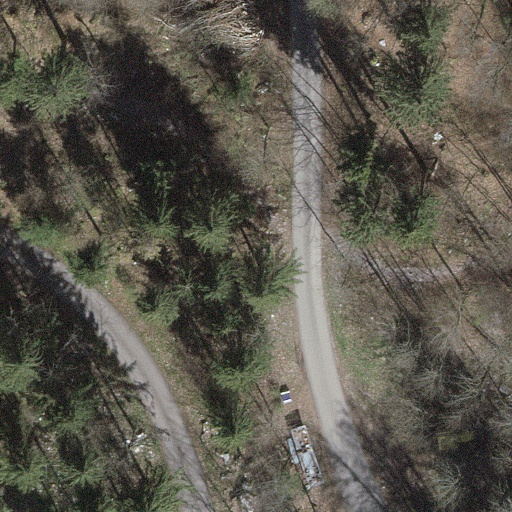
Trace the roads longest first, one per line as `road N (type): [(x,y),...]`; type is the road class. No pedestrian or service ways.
road 1 (unclassified): [(397,511),(313,240),(290,0)]
road 2 (unclassified): [(0,239),(138,351),(204,511)]
